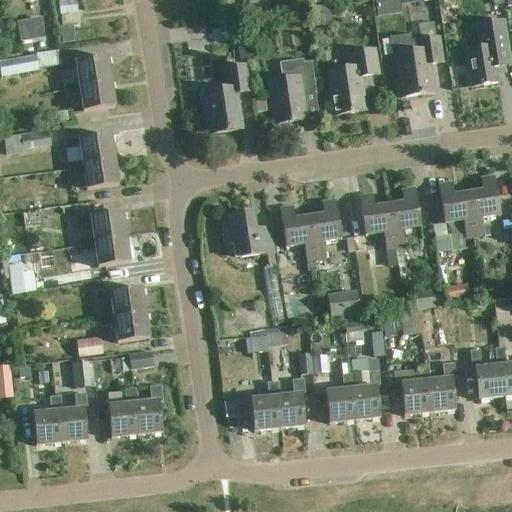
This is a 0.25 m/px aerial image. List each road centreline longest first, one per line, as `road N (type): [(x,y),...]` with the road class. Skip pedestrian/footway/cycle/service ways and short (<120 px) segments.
road 1 (residential): [(178,183),(511,134)]
road 2 (residential): [(212,470),(255,476),(511,449)]
road 3 (residential): [(212,470),(174,217),(178,183)]
road 4 (residential): [(0,503),(170,484),(212,470)]
road 5 (residential): [(178,183),(165,151),(141,0)]
